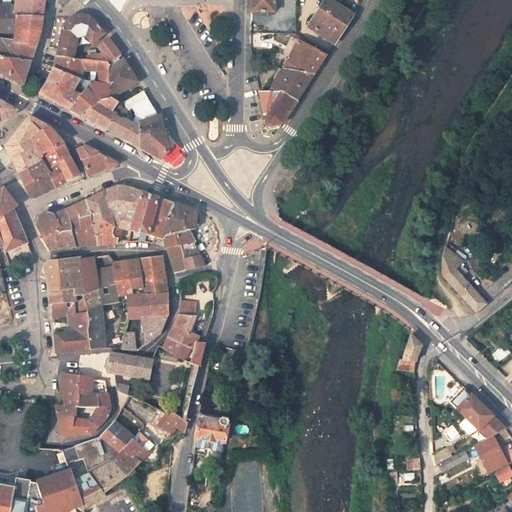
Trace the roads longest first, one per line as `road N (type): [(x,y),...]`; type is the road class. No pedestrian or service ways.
road 1 (primary): [(451,338),(417,307),(264,219)]
road 2 (primary): [(257,230),(395,306),(439,346)]
road 3 (unclassified): [(222,306),(177,475),(178,511)]
road 4 (unclassified): [(439,346),(423,367),(426,511)]
road 5 (residential): [(53,393),(58,439),(101,431),(116,407),(109,380),(93,365)]
road 6 (primary): [(0,90),(145,167)]
road 7 (residential): [(37,258),(159,248),(173,281)]
road 8 (residential): [(292,131),(378,0)]
road 9 (primary): [(182,127),(91,1)]
road 10 (residential): [(237,0),(236,143)]
road 11 (residential): [(175,288),(167,331),(152,355),(107,349),(93,365)]
road 12 (residential): [(25,209),(145,167)]
